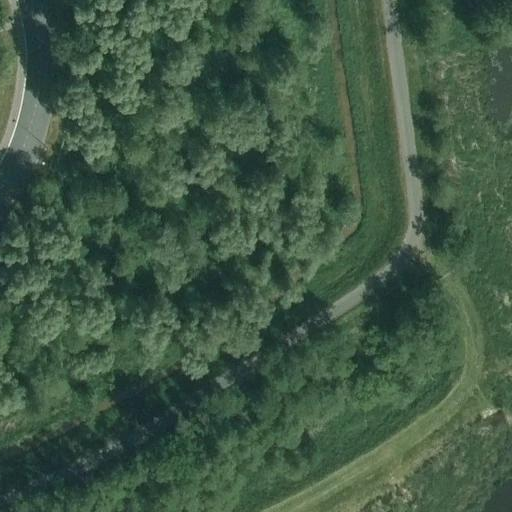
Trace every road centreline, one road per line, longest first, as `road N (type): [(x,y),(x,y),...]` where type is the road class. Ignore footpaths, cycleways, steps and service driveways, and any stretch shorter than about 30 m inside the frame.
road 1 (unclassified): [(389,0),(415,196),(405,254),(166,418)]
road 2 (unclassified): [(0,500),(166,418)]
